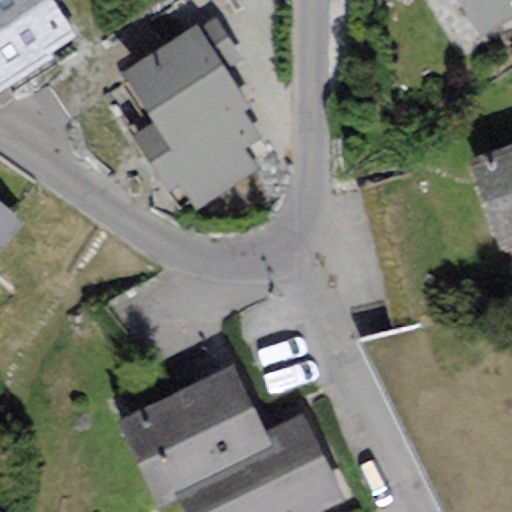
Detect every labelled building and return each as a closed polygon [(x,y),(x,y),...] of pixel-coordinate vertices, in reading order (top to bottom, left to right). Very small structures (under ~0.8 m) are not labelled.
[(0,0),(0,87),(68,48),(39,0),(0,0)] [(511,11),(511,0),(430,0),(455,43),(511,11)] [(225,44),(209,22),(112,82),(141,133),(128,141),(153,198),(184,219),(253,174),(239,158),(255,146),(239,124),(249,118),(203,55),(225,44)] [(511,147),(461,163),(491,256),(511,250),(511,147)] [(0,251),(18,230),(0,216),(0,251)] [(222,371),(104,424),(144,511),(147,511),(162,505),(165,511),(325,511),(339,506),(286,397),(243,414),(222,371)]
